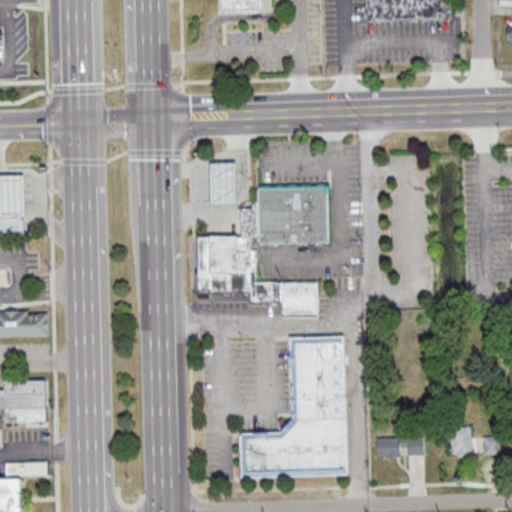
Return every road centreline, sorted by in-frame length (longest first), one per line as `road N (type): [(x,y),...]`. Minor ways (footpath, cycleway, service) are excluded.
road 1 (primary): [(84,169),(98,184),(109,511),(162,511)]
road 2 (residential): [(511,500),(162,511)]
road 3 (primary): [(84,169),(91,504)]
road 4 (primary): [(162,511),(153,204)]
road 5 (primary): [(73,0),(79,122)]
